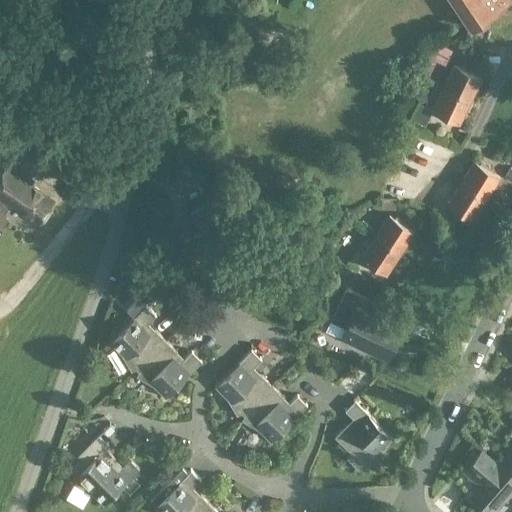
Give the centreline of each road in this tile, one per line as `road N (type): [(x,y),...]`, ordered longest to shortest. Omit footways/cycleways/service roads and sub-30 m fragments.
road 1 (residential): [(85,324),(135,153),(150,0)]
road 2 (residential): [(413,497),(444,404),(511,268)]
road 3 (unclassified): [(16,511),(85,324)]
road 4 (unknown): [(417,207),(459,163),(511,54)]
road 5 (residential): [(249,312),(200,382),(194,430)]
